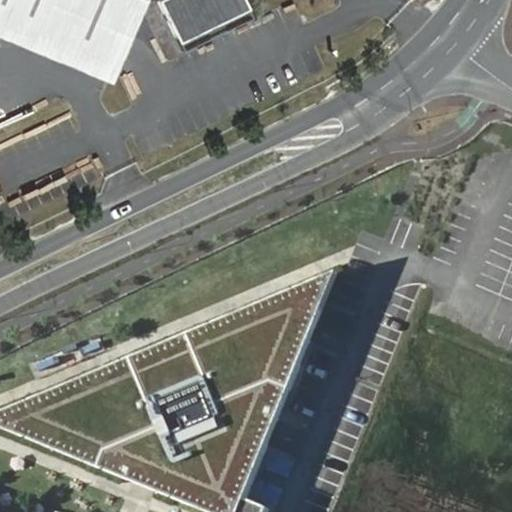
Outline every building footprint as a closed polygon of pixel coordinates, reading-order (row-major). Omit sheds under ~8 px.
[(142,0),(0,0),(0,38),(108,83),(142,0)] [(242,0),(156,0),(177,42),(247,9),(242,0)] [(247,500),(339,274),(0,415),(0,428),(203,511),(268,511),(270,510),(253,503),(247,500)] [(335,298),(330,322),(355,328),(360,304),(335,298)] [(299,390),(292,412),(311,418),(318,396),(299,390)]
